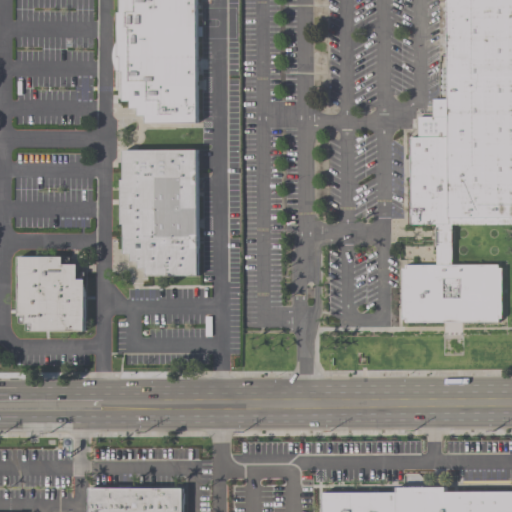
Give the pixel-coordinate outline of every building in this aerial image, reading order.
[(120,0),(120,12),(117,12),(117,58),(120,58),(120,73),(123,73),(123,100),(132,100),(132,108),(139,108),(139,115),(147,115),(147,122),(196,122),(196,0),(120,0)] [(511,223),(451,224),(451,264),(498,264),(498,268),(501,268),(502,318),(498,318),(498,322),(405,322),(405,319),(401,319),(401,268),(404,268),(404,265),(436,265),(436,224),(409,225),(408,137),(417,137),(417,117),(431,117),(431,99),(447,99),(446,0),(511,0),(511,223)] [(124,254),(131,254),(131,261),(139,261),(139,269),(147,269),(147,276),(198,276),(197,150),(124,151),(124,254)] [(26,330),(84,331),(84,305),(88,305),(89,279),(78,279),(78,265),(71,265),(71,258),(19,257),(19,323),(26,323),(26,330)] [(183,511),(184,489),(89,488),(89,511),(183,511)] [(511,492),(511,511),(324,511),(324,494),(397,493),(397,488),(447,488),(447,493),(511,492)]
